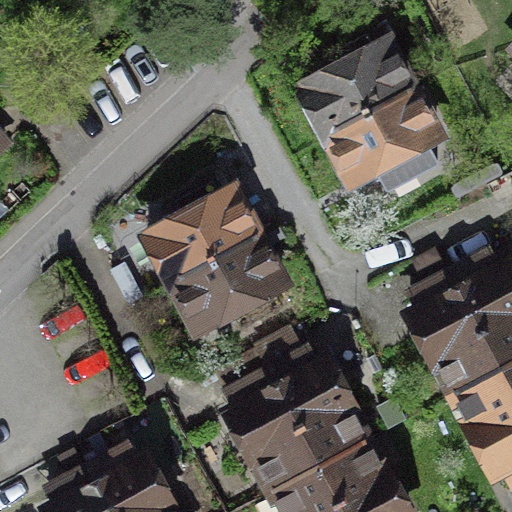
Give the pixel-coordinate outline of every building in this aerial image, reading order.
[(327,135),(412,90),(387,44),(375,50),(367,33),(322,57),(326,66),(330,74),(303,88),(327,135)] [(436,136),(412,90),(327,135),(352,181),(376,168),(376,170),(375,170),(376,172),(383,168),(385,172),(388,176),(380,180),(386,191),(387,192),(388,192),(390,191),(436,167),(437,166),(437,165),(437,164),(437,163),(426,143),(425,143),(424,142),(436,136)] [(173,282),(257,237),(233,191),(221,197),(212,180),(167,205),(172,213),(176,221),(148,236),(173,282)] [(282,283),(257,237),(173,282),(197,328),(225,313),(230,321),(234,329),(280,305),(271,289),(282,283)] [(488,252),(449,273),(501,369),(511,362),(511,279),(504,265),(497,269),(492,260),(488,252)] [(501,369),(449,273),(410,294),(415,302),(420,311),(410,316),(435,362),(438,360),(456,393),(501,369)] [(306,350),(268,370),(319,466),(363,442),(346,411),(348,409),(324,363),(316,367),(311,358),(306,350)] [(511,362),(501,369),(511,389),(511,362)] [(511,389),(501,369),(456,393),(473,424),(470,426),(495,472),(504,467),(508,476),(511,482),(511,389)] [(319,466),(268,370),(229,391),(233,400),(238,408),(229,413),(254,459),(257,458),(274,490),(319,466)] [(363,442),(319,466),(343,511),(403,511),(383,473),(381,474),(363,442)] [(125,447),(87,468),(110,511),(167,511),(165,508),(167,507),(143,460),(134,465),(129,456),(125,447)] [(343,511),(319,466),(274,490),(285,511),(343,511)] [(110,511),(87,468),(48,488),(53,497),(58,506),(49,510),(49,511),(110,511)]
